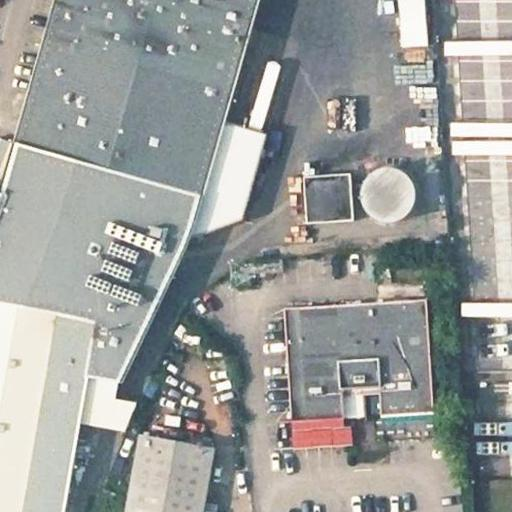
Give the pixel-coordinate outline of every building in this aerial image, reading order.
[(191,238),(250,231),(270,145),(223,131),(261,0),(61,0),(4,196),(0,194),(0,511),(65,511),(89,378),(121,384),(191,238)] [(402,0),(404,50),(435,49),(433,0),(402,0)] [(423,203),(423,194),(423,190),(421,184),(417,178),(413,174),(407,170),(401,168),(394,167),(388,168),(382,170),(376,173),(372,178),(368,183),(366,189),(365,196),(365,199),(366,202),(368,208),(370,212),(376,219),(381,222),(387,225),(395,225),(400,225),(407,223),(412,219),(417,215),(420,209),(423,203)] [(355,200),(353,172),(305,175),(308,224),(356,221),(355,213),(370,212),(368,208),(366,202),(365,199),(355,200)] [(295,419),(349,417),(347,388),(346,379),(383,378),(383,386),(385,415),(438,412),(432,302),(290,309),(295,419)] [(383,378),(346,379),(347,388),(383,386),(383,378)] [(215,450),(216,442),(165,434),(164,441),(215,450)] [(202,511),(215,450),(164,441),(141,437),(126,511),(202,511)]
